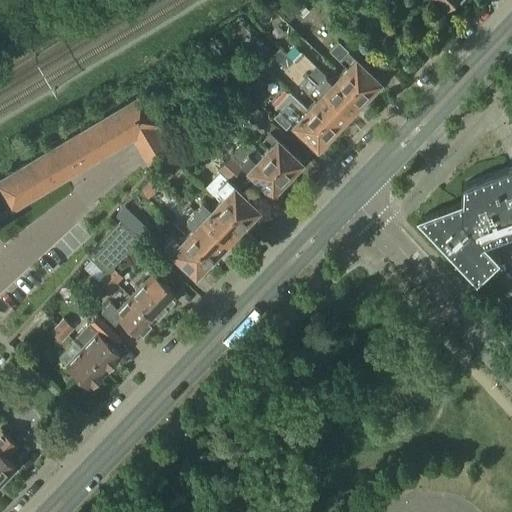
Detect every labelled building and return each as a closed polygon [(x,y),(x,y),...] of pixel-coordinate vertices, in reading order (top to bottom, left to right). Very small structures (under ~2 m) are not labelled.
[(443,0),(444,1),(441,3),(448,9),(450,7),(453,10),(460,2),(458,0),(443,0)] [(278,10),(290,20),(297,12),(286,1),(278,10)] [(363,98),(366,95),(370,96),(373,92),(373,89),(375,87),(374,87),(379,81),(337,41),(328,51),(345,67),(338,74),(363,98)] [(307,106),(332,130),(335,127),(339,128),(343,125),(342,120),(348,114),(294,62),(280,48),(273,55),(288,69),(284,72),(313,100),(307,106)] [(361,100),(363,98),(338,74),(331,81),(302,54),(294,62),(348,114),(354,108),(358,108),(362,104),(361,100)] [(331,137),(330,133),(332,130),(307,106),(289,90),(274,106),(279,111),(274,116),(286,128),(291,122),(317,146),(322,141),(323,141),(324,140),(327,140),(331,137)] [(137,98),(87,128),(0,178),(0,211),(9,206),(11,210),(135,136),(151,163),(169,153),(137,98)] [(255,118),(269,131),(270,130),(276,124),(262,111),(255,118)] [(261,152),(287,176),(289,174),(293,175),(297,170),(297,166),(302,160),(282,141),(288,135),(276,124),(270,130),(269,131),(261,139),(268,145),(261,152)] [(286,178),(287,176),(261,152),(246,138),(224,161),(236,172),(243,165),(272,192),(278,186),(282,186),(286,182),(286,178)] [(217,199),(243,224),(245,221),(249,222),(253,218),(252,214),(259,207),(229,179),(236,172),(224,161),(218,168),(220,170),(204,187),(217,199)] [(171,172),(162,164),(155,172),(164,180),(171,172)] [(511,165),(465,182),(464,200),(424,215),(423,219),(480,280),(482,277),(498,263),(502,259),(487,243),(498,239),(511,233),(511,165)] [(164,180),(155,172),(138,189),(147,198),(164,180)] [(240,226),(243,224),(217,199),(210,207),(203,201),(194,210),(227,241),(233,234),(237,234),(241,230),(240,226)] [(150,229),(124,205),(114,215),(123,223),(140,239),(150,229)] [(220,248),(227,241),(194,210),(186,219),(192,225),(184,234),(210,258),(213,255),(217,256),(221,252),(220,248)] [(138,239),(140,239),(123,223),(90,258),(106,273),(116,283),(122,276),(112,267),(138,239)] [(208,261),(210,258),(184,234),(178,240),(172,234),(163,244),(195,274),(201,268),(205,269),(209,265),(208,261)] [(511,277),(498,263),(482,277),(480,280),(511,314),(511,277)] [(106,273),(100,279),(110,289),(116,283),(106,273)] [(129,295),(154,319),(170,301),(145,278),(129,295)] [(138,335),(154,319),(129,295),(117,308),(110,301),(101,311),(114,324),(120,318),(138,335)] [(84,343),(81,347),(105,370),(121,353),(111,343),(119,334),(97,313),(76,336),(84,343)] [(58,325),(69,335),(75,328),(65,318),(58,325)] [(62,342),(69,335),(58,325),(52,332),(62,342)] [(89,387),(105,370),(81,347),(65,364),(89,387)] [(0,430),(0,482),(16,465),(7,457),(18,446),(1,429),(0,430)]
